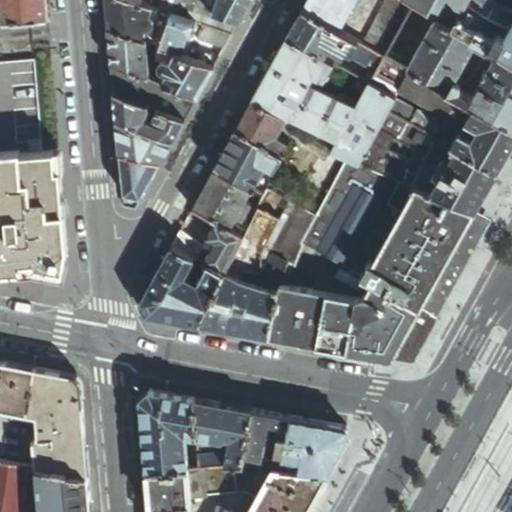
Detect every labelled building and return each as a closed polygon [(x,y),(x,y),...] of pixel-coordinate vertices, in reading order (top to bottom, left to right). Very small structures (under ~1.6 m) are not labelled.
[(48,0),(3,0),(5,21),(50,17),(48,0)] [(154,7),(154,6),(149,4),(141,1),(139,0),(107,0),(108,8),(109,28),(142,39),(144,35),(146,28),(147,28),(148,28),(149,28),(152,26),(153,25),(154,22),(154,20),(153,18),(151,16),(152,11),(154,7)] [(161,0),(160,4),(159,3),(158,6),(198,20),(211,25),(232,32),(238,22),(211,13),(212,10),(206,8),(185,0),(161,0)] [(215,0),(208,0),(206,8),(212,10),(215,0)] [(238,22),(250,0),(215,0),(212,10),(211,13),(238,22)] [(302,10),(340,30),(352,10),(334,0),(331,6),(319,0),(307,0),(303,9),(302,10)] [(352,10),(357,0),(319,0),(331,6),(334,0),(352,10)] [(384,0),(362,42),(385,55),(413,4),(405,0),(384,0)] [(511,59),(511,24),(511,27),(497,19),(489,34),(461,18),(470,0),(405,0),(413,4),(437,17),(478,41),(497,51),(511,59)] [(511,10),(492,0),(470,0),(461,18),(489,34),(497,19),(511,27),(511,24),(511,10)] [(170,13),(154,7),(152,11),(160,16),(168,19),(170,13)] [(358,40),(340,30),(302,10),(293,26),(330,47),(340,53),(347,51),(351,53),(358,40)] [(193,35),(198,22),(172,12),(170,19),(161,46),(174,51),(181,53),(186,39),(188,33),(193,35)] [(161,46),(170,19),(168,19),(160,16),(154,32),(156,33),(152,43),(161,46)] [(437,17),(408,68),(410,68),(430,80),(450,91),(457,79),(467,61),(478,41),(437,17)] [(225,45),(231,34),(211,26),(207,39),(225,45)] [(288,35),(326,56),(330,47),(293,26),(288,35)] [(149,76),(148,41),(142,39),(109,28),(111,46),(112,62),(149,76)] [(335,61),(326,56),(288,35),(281,48),(327,73),(335,61)] [(374,75),(385,55),(362,42),(358,40),(351,53),(347,60),(374,75)] [(486,71),(497,51),(478,41),(467,61),(479,67),(486,71)] [(171,60),(174,52),(162,48),(163,63),(163,62),(164,61),(165,61),(165,60),(166,60),(167,60),(168,59),(169,59),(170,60),(171,60)] [(193,50),(191,56),(201,60),(204,51),(197,48),(193,50)] [(288,115),(337,139),(348,120),(356,105),(320,87),(324,81),(329,80),(327,73),(281,48),(253,98),(288,115)] [(198,94),(214,64),(201,60),(191,56),(181,53),(174,51),(174,52),(171,60),(170,60),(169,59),(168,59),(167,60),(166,60),(165,60),(165,61),(164,61),(163,62),(163,63),(163,64),(162,65),(163,69),(167,73),(164,81),(198,94)] [(214,64),(219,56),(204,51),(201,60),(214,64)] [(511,124),(511,59),(497,51),(486,71),(480,82),(474,93),(470,101),(511,124)] [(374,75),(370,81),(395,95),(390,103),(399,108),(402,102),(416,110),(418,108),(472,137),(476,129),(475,124),(450,110),(447,115),(419,100),(399,89),(410,68),(408,68),(385,55),(374,75)] [(368,80),(335,61),(327,73),(329,80),(330,79),(335,82),(337,88),(352,96),(368,80)] [(149,77),(149,76),(112,62),(113,74),(115,89),(148,102),(148,101),(149,77)] [(480,82),(486,71),(479,67),(474,76),(475,80),(480,82)] [(430,80),(410,68),(399,89),(419,100),(430,80)] [(158,80),(149,77),(148,101),(157,104),(158,80)] [(198,94),(164,81),(158,79),(158,80),(157,104),(156,105),(159,107),(167,110),(185,117),(198,94)] [(457,79),(450,91),(459,95),(470,101),(474,93),(470,91),(463,87),(464,83),(457,79)] [(450,91),(430,80),(419,100),(447,115),(450,110),(459,95),(450,91)] [(395,95),(370,81),(367,87),(356,105),(348,120),(373,133),(377,127),(388,107),(390,103),(395,95)] [(472,87),(464,83),(463,87),(470,91),(472,87)] [(174,138),(185,117),(167,110),(163,122),(154,119),(143,114),(148,102),(115,89),(116,99),(117,117),(174,138)] [(497,168),(511,142),(511,124),(470,101),(459,95),(450,110),(475,124),(476,129),(472,137),(418,108),(416,110),(411,120),(457,146),(497,168)] [(283,153),(290,139),(279,132),(288,115),(253,98),(237,128),(283,153)] [(156,105),(148,102),(143,114),(154,119),(159,107),(156,105)] [(399,108),(396,112),(411,120),(416,110),(402,102),(399,108)] [(388,107),(396,112),(399,108),(390,103),(388,107)] [(167,110),(159,107),(154,119),(163,122),(167,110)] [(411,120),(396,112),(388,107),(377,127),(415,145),(413,151),(445,167),(457,146),(411,120)] [(162,160),(174,138),(117,117),(118,130),(120,152),(162,160)] [(348,120),(337,139),(331,150),(347,156),(358,161),(369,141),(373,133),(348,120)] [(275,168),(283,153),(237,128),(215,167),(253,186),(255,187),(263,171),(267,164),(275,168)] [(358,161),(370,166),(377,153),(381,146),(369,141),(358,161)] [(404,154),(381,146),(377,153),(399,162),(404,154)] [(475,208),(497,168),(457,146),(445,167),(444,169),(466,204),(475,208)] [(413,177),(410,182),(466,204),(444,169),(445,167),(413,151),(410,156),(404,154),(399,162),(402,166),(415,172),(413,177)] [(0,273),(22,274),(20,256),(35,251),(32,264),(65,271),(69,249),(62,169),(60,152),(47,154),(0,159),(0,223),(1,238),(0,237),(0,273)] [(136,207),(162,160),(120,152),(122,172),(125,203),(136,207)] [(371,166),(398,177),(410,182),(413,177),(415,172),(402,166),(399,162),(377,153),(370,166),(371,166)] [(420,307),(475,208),(466,204),(410,182),(398,177),(371,166),(370,166),(358,161),(347,156),(319,211),(303,240),(305,241),(312,247),(313,247),(335,259),(420,307)] [(247,197),(253,186),(215,167),(193,207),(216,218),(238,229),(243,220),(253,200),(250,198),(247,197)] [(268,183),(272,176),(263,171),(255,187),(265,191),(268,183)] [(279,189),(268,183),(265,191),(252,215),(244,232),(226,270),(242,275),(260,240),(266,227),(274,231),(265,250),(264,260),(255,279),(260,281),(279,287),(282,279),(283,278),(287,278),(295,262),(302,247),(305,241),(303,240),(319,211),(317,210),(305,203),(295,198),(284,192),(279,189)] [(213,223),(216,218),(193,207),(189,215),(200,221),(206,219),(213,223)] [(491,218),(475,208),(420,307),(436,316),(491,218)] [(226,270),(244,232),(238,229),(216,218),(213,223),(207,234),(213,238),(209,246),(203,259),(207,261),(226,270)] [(173,244),(195,254),(198,256),(204,243),(181,228),(173,244)] [(204,243),(198,256),(203,259),(209,246),(204,243)] [(147,311),(200,321),(226,270),(207,261),(204,267),(196,283),(193,282),(191,275),(186,273),(192,261),(195,254),(173,244),(142,298),(147,311)] [(319,343),(335,259),(313,247),(312,247),(295,282),(286,280),(282,279),(279,287),(270,334),(319,343)] [(295,262),(287,278),(294,279),(308,250),(302,247),(295,262)] [(20,256),(22,274),(63,279),(65,271),(32,264),(35,251),(20,256)] [(198,256),(195,254),(192,261),(197,263),(204,267),(207,261),(203,259),(198,256)] [(399,346),(420,307),(335,259),(319,343),(387,356),(395,352),(399,346)] [(197,263),(192,261),(186,273),(191,275),(197,263)] [(270,334),(279,287),(260,281),(255,279),(254,279),(242,275),(226,270),(200,321),(236,328),(239,328),(270,334)] [(436,316),(420,307),(399,346),(415,355),(436,316)] [(0,409),(38,416),(39,439),(35,440),(37,468),(89,478),(80,377),(0,362),(0,409)] [(185,433),(197,434),(194,396),(151,388),(142,398),(144,428),(147,469),(188,465),(187,454),(185,433)] [(194,396),(197,434),(210,436),(221,438),(227,435),(231,435),(229,448),(226,461),(236,461),(243,460),(244,453),(253,407),(194,396)] [(253,407),(244,453),(263,456),(266,440),(272,441),(285,443),(290,414),(253,407)] [(347,425),(290,414),(285,443),(284,447),(283,454),(294,455),(297,456),(295,468),(329,472),(350,434),(350,433),(347,425)] [(197,434),(199,453),(199,464),(206,463),(209,463),(208,449),(210,436),(197,434)] [(208,449),(229,448),(231,435),(227,435),(221,438),(210,436),(208,449)] [(208,449),(209,463),(220,462),(226,461),(229,448),(208,449)] [(199,464),(199,453),(187,454),(188,465),(199,464)] [(263,456),(244,453),(243,460),(236,461),(238,489),(248,488),(259,494),(278,459),(263,456)] [(294,455),(283,454),(282,459),(280,466),(295,468),(297,456),(294,455)] [(280,466),(282,459),(278,459),(259,494),(248,511),(306,511),(313,501),(329,472),(295,468),(280,466)] [(0,461),(0,511),(22,511),(27,487),(31,467),(0,461)] [(226,461),(220,462),(222,490),(238,489),(236,461),(226,461)] [(220,462),(209,463),(206,463),(208,492),(222,490),(220,462)] [(206,463),(199,464),(188,465),(191,496),(208,495),(208,492),(206,463)] [(191,496),(188,465),(147,469),(150,507),(185,504),(191,503),(191,496)] [(37,468),(31,467),(27,487),(39,489),(37,468)] [(37,468),(39,489),(40,511),(91,511),(89,478),(37,468)] [(313,501),(306,511),(318,511),(322,507),(313,501)]
